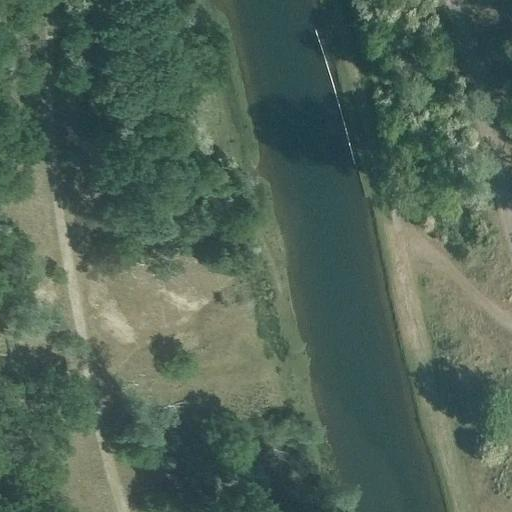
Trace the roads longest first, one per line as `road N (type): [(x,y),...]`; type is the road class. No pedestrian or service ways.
road 1 (track): [(46,0),(52,198),(82,386),(116,511)]
road 2 (track): [(511,229),(452,0)]
road 3 (track): [(511,324),(387,213)]
